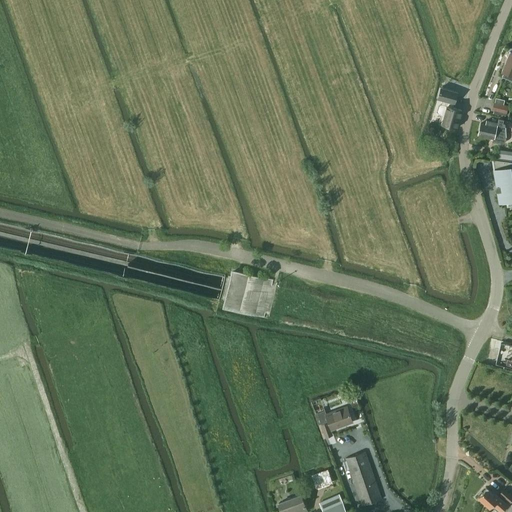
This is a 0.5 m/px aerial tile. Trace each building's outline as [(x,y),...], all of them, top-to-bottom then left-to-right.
[(511,53),(510,52),(502,72),(504,73),(502,77),(505,78),(505,77),(511,80),(511,53)] [(455,104),(458,92),(440,87),(437,99),(442,101),(441,104),(438,105),(437,111),(438,114),(444,115),(442,122),(441,124),(456,129),(462,110),(453,107),(454,104),(455,104)] [(506,113),(508,106),(494,102),(492,110),(506,113)] [(502,124),(503,121),(498,119),(497,123),(487,120),(486,124),(480,123),(478,134),(493,138),(492,142),(500,144),(501,144),(502,144),(503,144),(503,143),(504,143),(505,142),(505,141),(504,125),(505,124),(502,124)] [(438,140),(432,143),(442,148),(441,150),(450,154),(451,147),(438,140)] [(490,149),(490,155),(503,156),(503,159),(511,160),(511,159),(511,151),(501,150),(490,149)] [(511,162),(493,160),(495,170),(494,170),(497,186),(495,191),(498,192),(499,203),(506,201),(507,206),(511,205),(511,181),(510,168),(511,167),(511,162)] [(230,275),(222,307),(246,313),(264,318),(273,280),(240,272),(238,271),(231,269),(230,275)] [(326,413),(325,410),(316,413),(317,413),(321,424),(328,421),(331,430),(353,422),(347,406),(326,413)] [(346,458),(347,460),(362,505),(381,499),(365,451),(346,458)] [(481,491),(478,495),(479,496),(478,497),(490,508),(492,505),(499,511),(500,511),(507,505),(499,497),(492,491),(491,492),(486,488),(483,492),(481,491)] [(511,496),(504,490),(500,495),(509,503),(511,499),(511,496)] [(281,511),(302,511),(307,510),(301,494),(278,503),(281,511)] [(345,511),(341,502),(322,510),(323,511),(345,511)]
